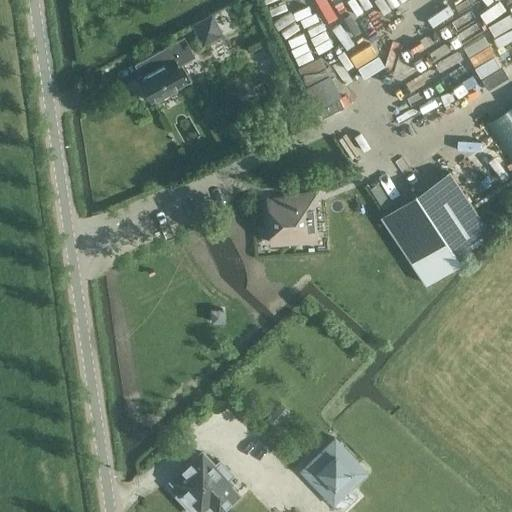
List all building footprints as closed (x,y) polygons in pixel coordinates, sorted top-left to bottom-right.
[(211,16),(193,26),(203,43),(220,33),(211,16)] [(146,57),(153,69),(139,77),(152,100),(188,80),(180,66),(190,60),(179,39),(146,57)] [(286,67),(307,105),(327,95),(307,56),(286,67)] [(460,147),(476,168),(494,154),(478,133),(460,147)] [(449,170),(380,216),(425,284),(460,261),(488,229),(449,170)] [(267,197),(271,243),(297,242),(297,239),(316,238),(316,192),(285,194),(284,197),(267,197)] [(243,339),(255,328),(243,315),(232,326),(243,339)] [(336,437),(301,470),(335,506),(370,472),(336,437)] [(200,454),(171,481),(180,492),(177,495),(192,511),(199,511),(215,497),(224,507),(238,495),(224,480),(228,477),(216,464),(213,467),(200,454)]
